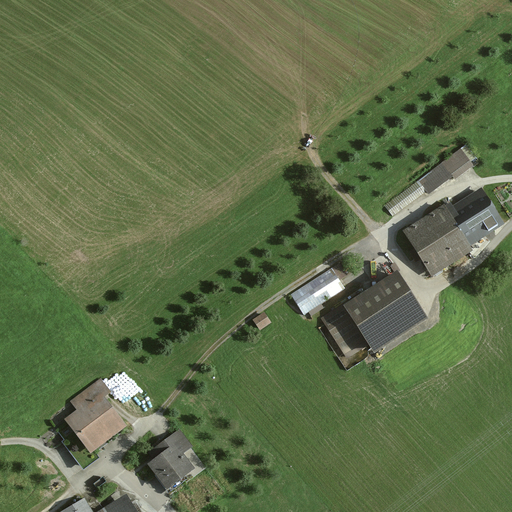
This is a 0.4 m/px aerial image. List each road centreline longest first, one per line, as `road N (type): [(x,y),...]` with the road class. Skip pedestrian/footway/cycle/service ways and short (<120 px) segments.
road 1 (track): [(109,464),(215,345),(267,302),(439,197),(511,178)]
road 2 (track): [(305,125),(320,165),(380,233)]
